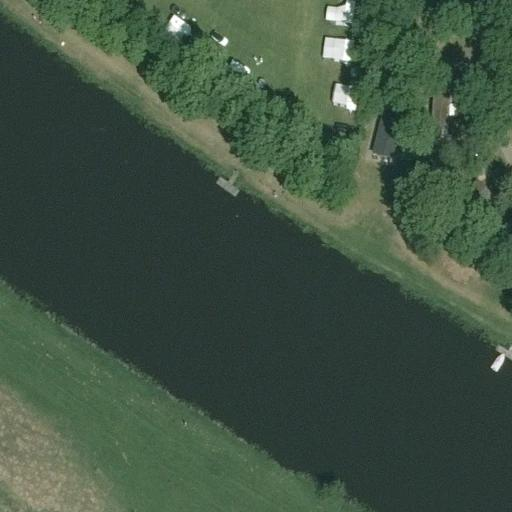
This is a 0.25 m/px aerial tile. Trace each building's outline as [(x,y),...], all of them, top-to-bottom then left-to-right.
[(430,0),(380,0),(429,10),(430,0)] [(425,31),(346,15),(340,42),(420,59),(425,31)] [(421,80),(339,64),(333,91),(416,104),(421,80)] [(407,129),(330,114),(324,145),(401,160),(407,129)] [(439,191),(415,177),(385,230),(409,244),(439,191)] [(486,211),(460,200),(433,259),(459,271),(486,211)] [(511,227),(484,286),(511,299),(511,227)]
